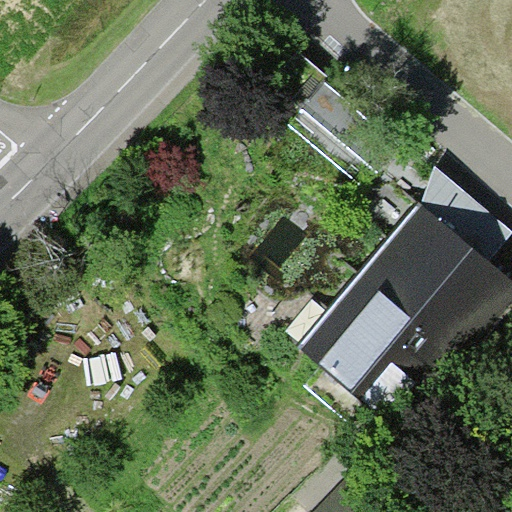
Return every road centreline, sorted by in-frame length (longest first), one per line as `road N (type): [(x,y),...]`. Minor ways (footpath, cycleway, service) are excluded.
road 1 (residential): [(305,0),(511,174)]
road 2 (secondary): [(32,168),(206,0)]
